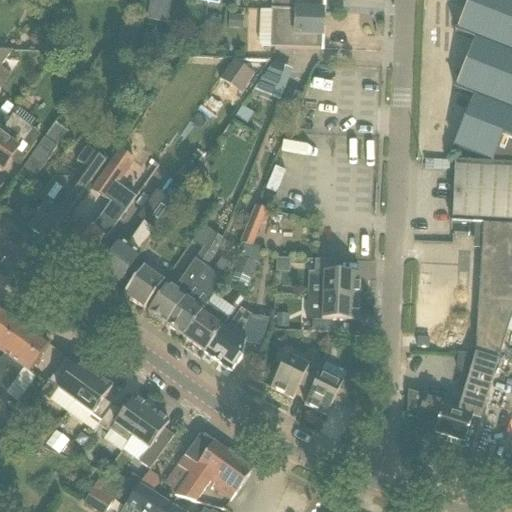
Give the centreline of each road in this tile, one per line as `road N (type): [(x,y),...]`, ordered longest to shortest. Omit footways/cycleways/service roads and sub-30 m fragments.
road 1 (unclassified): [(376,486),(389,442),(406,0)]
road 2 (unclassified): [(376,486),(286,451),(225,413),(0,250)]
